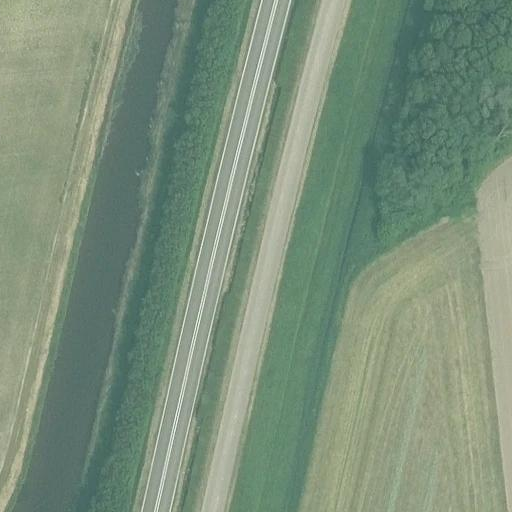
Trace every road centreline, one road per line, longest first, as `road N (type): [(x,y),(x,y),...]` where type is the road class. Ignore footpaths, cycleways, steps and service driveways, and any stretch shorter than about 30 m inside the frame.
road 1 (unclassified): [(213,511),(336,0)]
road 2 (trunk): [(157,511),(277,0)]
road 3 (track): [(109,0),(0,477)]
